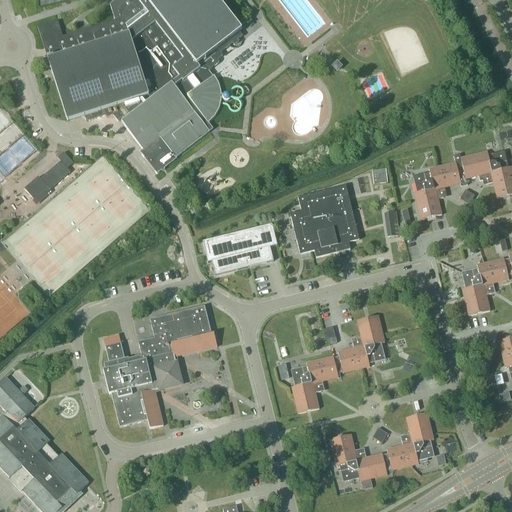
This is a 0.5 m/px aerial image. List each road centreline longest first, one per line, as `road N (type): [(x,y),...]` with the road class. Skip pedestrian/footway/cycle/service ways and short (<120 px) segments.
road 1 (residential): [(194,283),(100,306),(80,319),(76,343),(99,436),(131,453),(268,421)]
road 2 (residential): [(483,465),(466,430),(426,267),(242,312)]
road 3 (residential): [(194,283),(179,228),(134,163),(116,149),(49,133),(17,58)]
